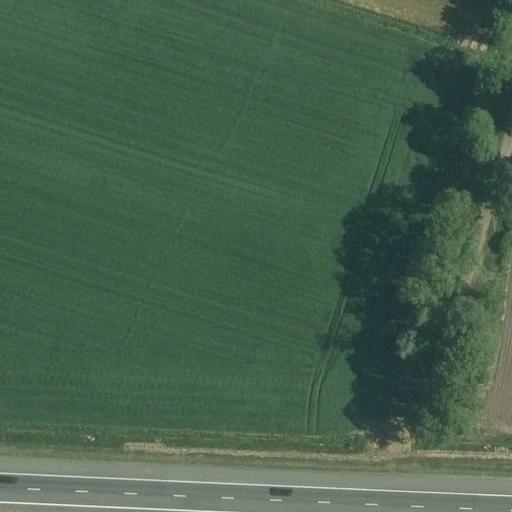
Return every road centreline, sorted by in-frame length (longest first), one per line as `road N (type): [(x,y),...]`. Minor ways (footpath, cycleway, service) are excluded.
road 1 (motorway): [(485,511),(0,491)]
road 2 (unclassified): [(430,414),(511,153)]
